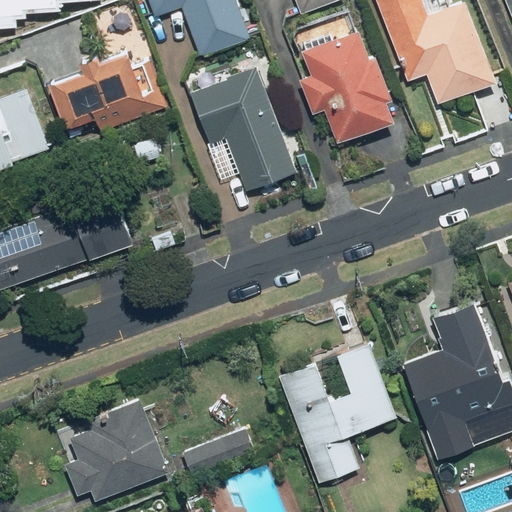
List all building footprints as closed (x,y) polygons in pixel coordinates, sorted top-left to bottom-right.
[(0,0),(0,25),(23,24),(22,17),(30,16),(30,9),(68,6),(67,0),(0,0)] [(149,0),(157,20),(182,10),(198,53),(259,30),(247,0),(149,0)] [(297,0),(302,13),(335,0),(297,0)] [(445,0),(378,0),(407,77),(430,69),(441,100),(502,78),(473,0),(455,0),(447,3),(445,0)] [(355,3),(313,19),(322,40),(305,46),(315,70),(303,75),(317,111),(328,106),(341,138),(399,115),(392,98),(398,96),(380,50),(374,52),(355,3)] [(135,63),(129,46),(105,54),(103,48),(83,55),(87,66),(51,78),(67,122),(99,111),(104,126),(171,104),(155,56),(135,63)] [(213,141),(210,142),(224,177),(242,171),(248,187),(301,167),(261,61),(193,87),(213,141)] [(0,163),(52,143),(27,81),(0,91),(0,163)] [(25,199),(0,207),(0,287),(138,238),(118,183),(31,214),(25,199)] [(445,342),(404,357),(439,451),(511,424),(511,369),(505,372),(477,296),(433,312),(445,342)] [(353,430),(403,410),(370,330),(337,343),(353,382),(334,390),(318,351),(279,367),(324,478),(366,461),(353,430)] [(79,451),(64,458),(80,492),(93,486),(98,498),(173,465),(140,391),(109,404),(113,413),(71,432),(79,451)] [(245,424),(183,449),(193,472),(255,446),(245,424)] [(233,511),(232,507),(220,511),(209,511),(205,501),(178,511),(233,511)]
